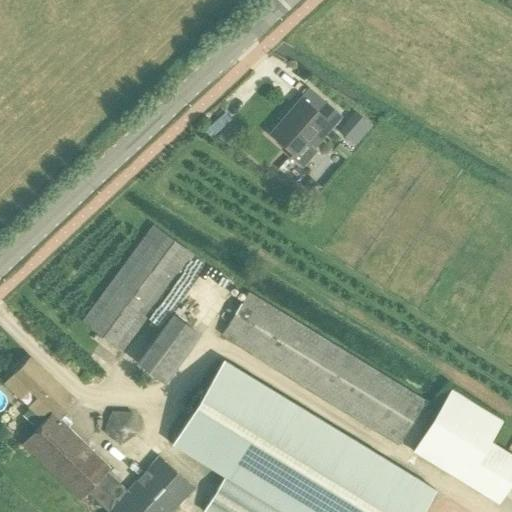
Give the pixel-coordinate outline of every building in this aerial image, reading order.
[(325,102),(317,112),(301,98),(270,134),(294,155),(312,134),(320,141),(341,117),(325,102)] [(371,126),(355,112),(338,132),(354,145),(371,126)] [(121,351),(192,254),(153,225),(82,322),(121,351)] [(352,329),(340,349),(248,293),(222,335),(400,443),(426,401),(391,380),(404,360),(352,329)] [(169,382),(201,327),(170,310),(138,364),(169,382)] [(61,408),(72,397),(30,358),(4,384),(20,398),(25,393),(22,390),(26,387),(37,397),(28,406),(39,417),(45,411),(49,416),(22,443),(79,500),(87,492),(108,511),(106,511),(172,511),(195,488),(159,456),(127,491),(106,472),(110,468),(60,419),(66,413),(61,408)] [(423,511),(438,489),(398,464),(224,358),(170,446),(224,479),(203,511),(423,511)] [(446,473),(498,505),(511,481),(511,454),(490,441),(502,420),(451,389),(412,452),(446,473)] [(139,434),(133,413),(110,412),(104,432),(119,446),(139,434)]
